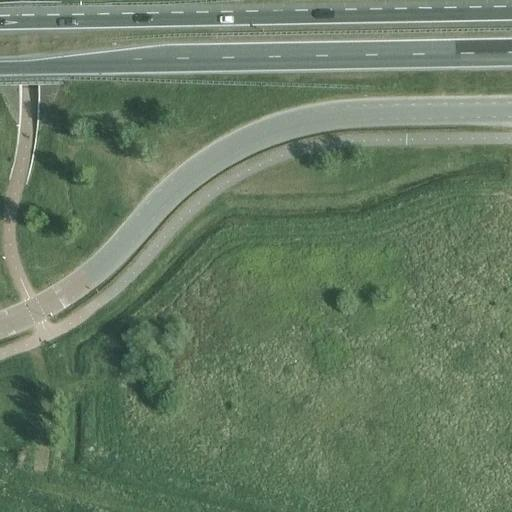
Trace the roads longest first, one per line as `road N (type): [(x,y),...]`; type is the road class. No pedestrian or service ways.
road 1 (secondary): [(0,326),(59,299),(100,268),(195,171),(274,130),(340,114),(511,110)]
road 2 (trunk): [(0,69),(511,54)]
road 3 (trunk): [(511,14),(0,23)]
